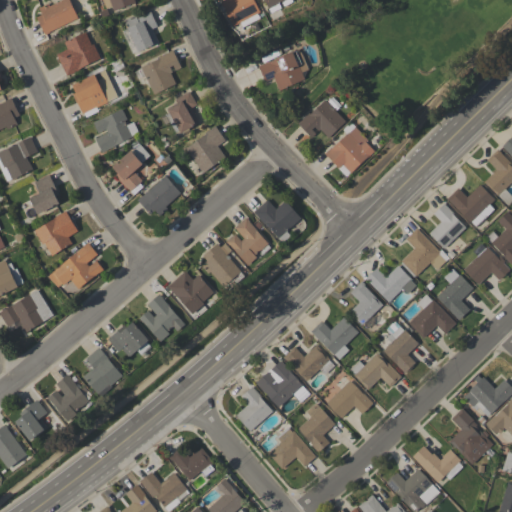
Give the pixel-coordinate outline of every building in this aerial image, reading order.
[(60,0),(68,0),(77,18),(44,34),(35,17),(41,14),(38,8),(47,3),(48,6),(60,0)] [(133,0),(135,3),(113,11),(108,0),(133,0)] [(252,16),(253,18),(250,20),(249,18),(232,26),(220,1),(222,0),(253,0),(260,12),(252,16)] [(291,0),(292,2),(284,6),(282,1),(277,4),(280,8),(271,13),(263,0),(291,0)] [(138,52),(124,20),(135,15),(136,18),(146,14),(146,13),(150,11),(157,26),(152,28),(158,42),(138,52)] [(55,54),(66,49),(62,40),(67,38),(68,40),(84,32),(91,45),(93,44),(100,58),(79,68),(79,69),(66,76),(55,54)] [(279,91),(273,77),(265,81),(258,66),(267,62),(268,62),(291,51),(292,52),(298,49),(299,52),(300,52),(308,69),(301,72),(304,79),(279,91)] [(140,67),(158,58),(157,57),(172,50),(181,68),(170,73),(175,83),(153,94),(140,67)] [(93,74),(107,102),(96,108),(96,107),(82,114),(72,94),(75,92),(71,85),(93,74)] [(178,130),(175,132),(165,114),(168,112),(166,109),(176,103),(174,100),(188,91),(196,105),(191,108),(198,121),(195,123),(195,125),(180,133),(178,130)] [(0,103),(5,101),(5,100),(11,97),(19,115),(14,118),(17,124),(7,129),(6,127),(0,129),(0,103)] [(324,100),(345,121),(328,138),(319,129),(311,138),(297,123),(308,112),(309,114),(324,100)] [(101,152),(94,139),(107,132),(105,129),(97,133),(92,123),(121,108),(126,119),(124,120),(126,124),(132,121),(134,125),(135,124),(136,126),(135,127),(138,132),(131,136),(132,137),(101,152)] [(185,148),(206,133),(205,133),(211,129),(211,128),(214,125),(224,140),(217,145),(225,157),(202,173),(185,148)] [(324,153),(330,147),(331,149),(348,132),(360,145),(364,141),(374,151),(367,157),(350,173),(342,164),(338,168),(324,153)] [(511,157),(501,146),(511,135),(511,157)] [(11,180),(5,166),(0,169),(0,151),(30,136),(37,152),(26,157),(28,161),(33,170),(11,180)] [(129,192),(114,175),(117,173),(111,167),(130,150),(130,151),(139,144),(149,155),(141,162),(142,163),(133,171),(141,181),(139,182),(143,186),(134,195),(130,191),(129,192)] [(511,164),(511,181),(504,189),(511,196),(511,200),(507,205),(487,185),(483,182),(496,170),(486,160),(497,149),(511,164)] [(49,174),(58,194),(55,196),(59,203),(37,214),(29,198),(39,193),(34,182),(49,174)] [(141,196),(141,197),(165,175),(180,193),(165,206),(167,208),(159,215),(154,210),(149,214),(137,199),(141,196)] [(446,198),(457,187),(466,197),(479,184),(494,199),(489,204),(494,209),(476,227),(470,221),(469,222),(446,198)] [(267,199),(276,209),(289,197),(305,214),(286,231),(290,236),(283,243),(265,223),(264,224),(253,212),(267,199)] [(443,248),(428,233),(440,222),(433,214),(444,203),(453,213),(452,214),(465,227),(443,248)] [(51,256),(44,243),(42,244),(34,231),(55,218),(54,217),(66,210),(78,231),(68,237),(72,243),(51,256)] [(506,211),(511,217),(511,266),(503,257),(504,256),(486,238),(492,231),(497,236),(505,229),(497,221),(506,211)] [(246,217),(249,221),(249,222),(268,243),(267,244),(270,248),(263,254),(260,251),(255,255),(256,257),(247,266),(225,241),(234,234),(241,241),(244,238),(234,227),(246,217)] [(448,259),(436,270),(429,263),(415,276),(401,261),(414,248),(405,239),(416,228),(439,252),(440,251),(448,259)] [(84,246),(83,246),(88,242),(97,254),(86,263),(88,266),(96,260),(103,270),(99,273),(99,272),(78,289),(70,280),(72,278),(72,277),(63,285),(62,284),(57,287),(47,276),(52,272),(52,271),(61,264),(84,246)] [(216,243),(220,247),(224,243),(231,250),(226,255),(241,271),(240,272),(244,276),(227,291),(210,272),(208,273),(201,265),(206,260),(202,256),(216,243)] [(463,269),(477,256),(472,251),(480,243),(485,248),(487,247),(497,257),(499,256),(504,261),(503,263),(509,270),(498,280),(490,272),(478,284),(463,269)] [(446,255),(450,251),(455,256),(451,260),(446,255)] [(0,261),(4,260),(5,261),(8,259),(13,269),(16,268),(23,282),(17,285),(18,287),(0,296),(0,261)] [(388,302),(365,279),(376,267),(385,277),(397,265),(411,279),(388,302)] [(473,288),(460,300),(469,310),(458,320),(436,297),(449,284),(443,277),(452,268),(458,275),(459,274),(473,288)] [(192,314),(179,298),(177,299),(167,286),(185,271),(192,280),(198,274),(213,292),(202,302),(204,304),(192,314)] [(368,318),(370,320),(367,322),(365,320),(361,325),(352,315),(351,316),(347,313),(359,302),(349,292),(361,281),(364,284),(363,285),(382,305),(368,318)] [(429,291),(425,287),(430,283),(434,286),(429,291)] [(53,315),(25,333),(20,325),(21,324),(18,320),(7,327),(0,316),(0,311),(11,305),(36,290),(53,315)] [(160,342),(139,318),(148,310),(154,317),(156,315),(147,304),(158,293),(185,324),(177,331),(173,326),(167,331),(169,333),(160,342)] [(408,323),(423,309),(417,302),(417,301),(416,300),(419,296),(421,298),(425,294),(431,300),(432,299),(455,323),(444,333),(436,325),(423,338),(408,323)] [(357,332),(343,346),(348,350),(338,360),(310,331),(321,320),(330,330),(343,317),(357,332)] [(382,350),(390,342),(386,338),(390,334),(385,329),(394,321),(403,330),(404,329),(418,343),(407,354),(415,362),(412,365),(413,366),(407,371),(406,370),(404,373),(382,350)] [(107,339),(119,329),(122,331),(132,322),(148,339),(129,357),(121,348),(118,351),(107,339)] [(294,346),(303,356),(316,345),(329,359),(328,360),(333,366),(324,374),(319,369),(305,381),(283,356),(294,346)] [(110,386),(109,384),(97,394),(82,376),(90,370),(90,371),(94,368),(86,358),(99,347),(108,358),(122,376),(110,386)] [(400,377),(389,387),(380,377),(367,390),(353,375),(354,374),(349,369),(358,361),(363,366),(377,352),(400,377)] [(291,372),(290,372),(305,389),(296,398),(292,394),(278,407),(265,393),(264,393),(255,383),(281,360),(291,372)] [(68,373),(71,378),(70,378),(89,401),(75,412),(77,414),(68,421),(54,404),(53,405),(47,397),(56,390),(62,397),(65,395),(56,383),(68,373)] [(511,388),(511,393),(491,414),(490,413),(486,416),(478,407),(475,410),(463,397),(469,391),(468,390),(482,376),(494,388),(503,379),(511,388)] [(326,402),(349,380),(362,393),(372,403),(361,414),(353,405),(341,418),(326,402)] [(249,431),(235,415),(247,404),(240,396),(251,386),(260,396),(259,397),(272,411),(249,431)] [(511,436),(503,427),(502,428),(503,429),(499,433),(498,432),(495,434),(485,424),(494,415),(494,416),(508,403),(507,402),(511,397),(511,436)] [(15,421),(21,416),(19,413),(36,399),(47,412),(40,418),(47,426),(30,440),(15,421)] [(317,452),(309,442),(310,442),(298,428),(310,417),(305,411),(315,403),(334,424),(322,435),(328,442),(317,452)] [(449,441),(461,429),(450,418),(461,408),(472,420),(476,425),(475,426),(481,432),(483,430),(488,434),(485,437),(492,444),(471,464),(449,441)] [(0,427),(5,424),(8,428),(7,428),(11,433),(15,431),(19,437),(15,439),(27,454),(8,468),(0,457),(0,427)] [(315,456),(303,466),(295,456),(281,469),(267,453),(280,442),(276,437),(287,427),(292,432),(293,431),(315,456)] [(412,456),(423,445),(431,454),(435,450),(439,454),(436,456),(439,460),(442,458),(441,457),(449,449),(460,460),(457,463),(461,467),(449,479),(444,475),(437,482),(412,456)] [(172,459),(171,460),(168,457),(180,446),(189,457),(201,447),(213,462),(210,464),(214,469),(204,477),(200,471),(189,480),(172,459)] [(511,475),(509,475),(510,472),(501,470),(506,452),(511,454),(511,475)] [(396,472),(404,481),(417,469),(439,492),(421,508),(420,506),(413,511),(395,492),(395,493),(385,482),(396,472)] [(139,481),(151,471),(160,483),(173,472),(186,489),(176,497),(179,502),(168,511),(154,495),(152,497),(139,481)] [(224,494),(216,485),(224,478),(225,479),(227,478),(230,481),(228,483),(245,501),(233,511),(209,511),(207,509),(224,494)] [(511,511),(498,511),(507,481),(511,482),(511,511)] [(119,511),(132,502),(125,493),(136,484),(145,495),(145,496),(156,511),(154,511),(119,511)] [(361,511),(357,506),(371,494),(385,511),(396,502),(404,511),(361,511)]
